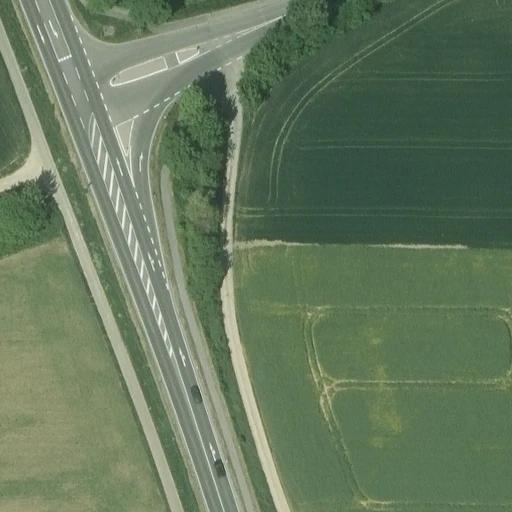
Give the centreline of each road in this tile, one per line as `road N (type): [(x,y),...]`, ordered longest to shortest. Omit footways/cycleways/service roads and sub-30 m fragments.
road 1 (track): [(176,511),(0,39)]
road 2 (track): [(230,40),(221,275),(241,387),(284,511)]
road 3 (secondary): [(221,511),(133,256)]
road 4 (secondary): [(133,256),(146,127),(173,80),(211,47)]
road 5 (secondary): [(133,256),(72,96)]
road 6 (residential): [(72,96),(211,47)]
